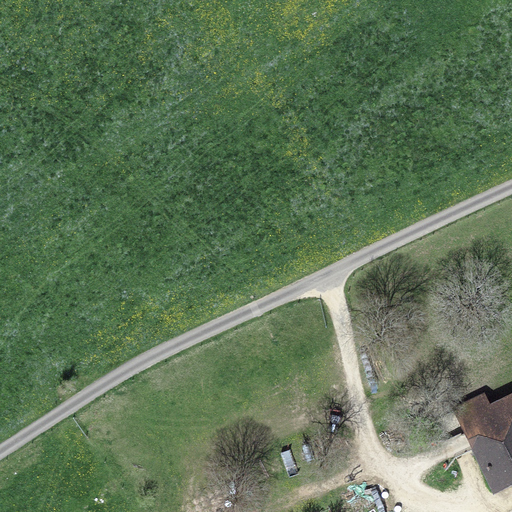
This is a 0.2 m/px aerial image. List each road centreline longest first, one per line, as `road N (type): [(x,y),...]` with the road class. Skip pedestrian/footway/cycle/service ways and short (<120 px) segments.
road 1 (unclassified): [(511,188),(148,356),(0,451)]
road 2 (track): [(330,273),(380,470),(430,511)]
